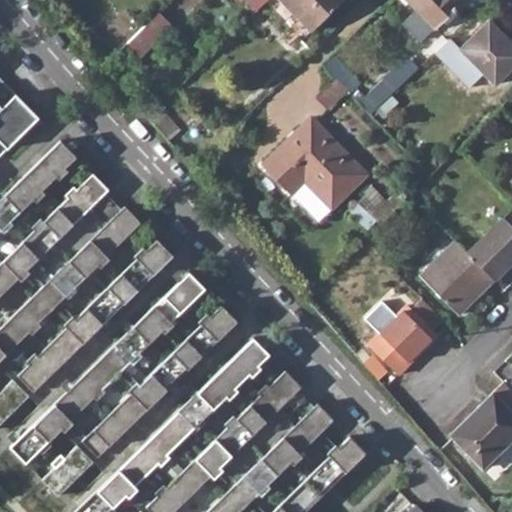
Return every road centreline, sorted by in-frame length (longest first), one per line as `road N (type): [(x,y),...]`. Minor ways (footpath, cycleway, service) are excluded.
road 1 (residential): [(86,98),(458,511)]
road 2 (residential): [(0,0),(86,98)]
road 3 (residential): [(0,183),(86,98)]
